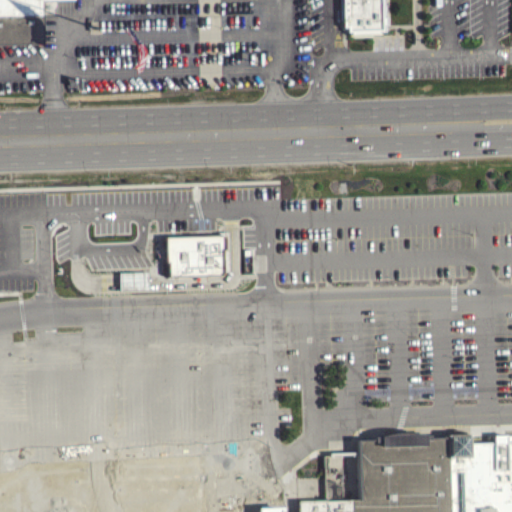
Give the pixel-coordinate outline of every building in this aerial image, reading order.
[(0,44),(0,0),(41,0),(42,43),(0,44)] [(384,0),(385,34),(343,34),(343,29),(339,29),(338,0),(384,0)] [(165,235),(226,233),(226,247),(224,247),(225,271),(223,271),(223,273),(169,275),(169,259),(166,260),(165,235)] [(444,436),(427,436),(427,434),(420,434),(411,432),(406,432),(400,432),(392,432),(386,433),(378,435),(373,436),(373,438),(355,439),(356,451),(358,499),(351,499),(351,511),(448,511),(448,488),(447,456),(445,456),(444,436)] [(324,480),(324,499),(297,500),(297,511),(511,511),(511,441),(468,442),(468,433),(456,433),(444,433),(444,436),(445,456),(447,456),(448,488),(448,511),(351,511),(351,499),(340,498),(340,485),(335,485),(335,479),(324,480)]
